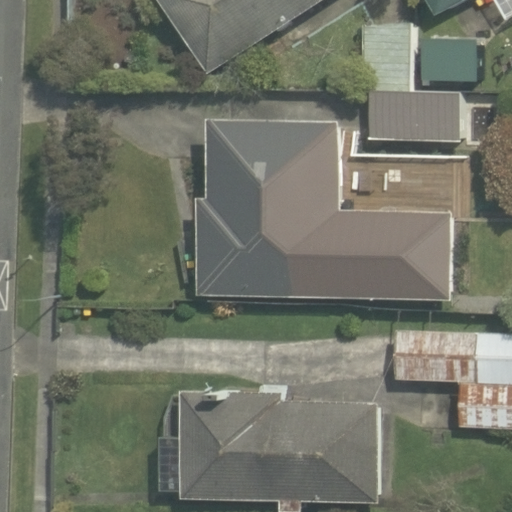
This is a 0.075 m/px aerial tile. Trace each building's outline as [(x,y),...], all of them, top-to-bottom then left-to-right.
[(172,0),(224,79),(344,0),(172,0)] [(420,0),(442,36),(502,0),(420,0)] [(387,80),(386,127),(471,129),(471,81),(387,80)] [(228,117),(222,205),(194,203),(189,283),(217,285),(217,294),(344,302),(355,125),(228,117)] [(472,381),(470,427),(511,427),(511,316),(410,314),(408,380),(472,381)] [(390,507),(402,387),(396,387),(401,334),(364,330),(362,349),(347,348),(263,340),(258,386),(194,379),(184,486),(390,507)]
